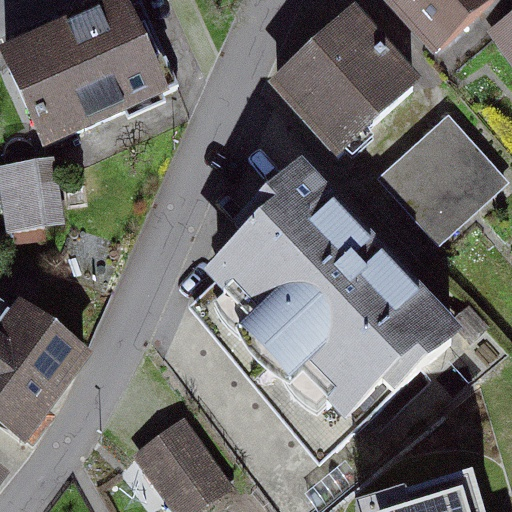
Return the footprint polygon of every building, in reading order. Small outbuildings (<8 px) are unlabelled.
[(511,2),(511,0),(381,0),(441,67),(511,2)] [(140,12),(9,72),(54,171),(186,111),(140,12)] [(511,29),(490,48),(511,73),(511,29)] [(422,117),(347,41),(280,106),(354,183),(422,117)] [(511,192),(511,185),(451,126),(386,191),(450,255),(511,192)] [(64,173),(4,179),(11,244),(70,237),(64,173)] [(484,358),(310,185),(206,288),(215,297),(194,318),(323,476),(358,439),(381,462),(484,358)] [(0,315),(0,445),(15,457),(77,371),(0,315)] [(223,511),(235,504),(186,435),(138,468),(169,511),(223,511)] [(475,511),(464,470),(355,503),(357,511),(475,511)]
